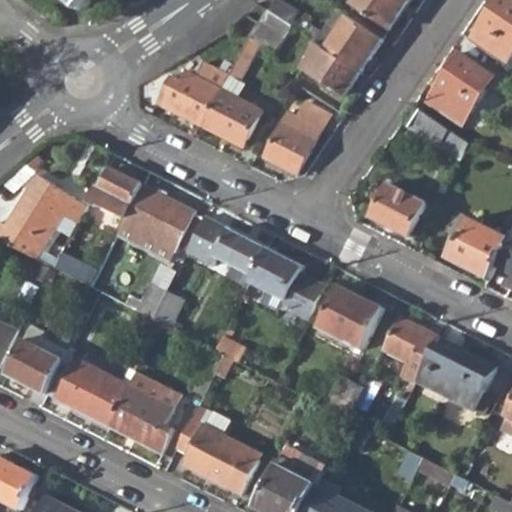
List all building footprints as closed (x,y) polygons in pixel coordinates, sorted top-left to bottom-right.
[(76,0),(88,9),(95,0),(76,0)] [(278,0),(273,9),(297,25),(307,12),(286,0),(278,0)] [(395,28),(413,0),(358,0),(357,3),(395,28)] [(510,63),(511,59),(511,0),(499,0),(474,39),(510,63)] [(273,9),(255,38),(265,44),(280,53),(297,25),(273,9)] [(355,15),(342,33),(332,48),(366,70),(388,38),(355,15)] [(321,41),(332,48),(342,33),(332,27),(329,32),(316,24),(310,34),(321,41)] [(233,76),(255,38),(250,34),(241,41),(231,62),(229,60),(226,65),(222,63),(219,67),(206,60),(199,74),(191,70),(186,80),(177,76),(164,101),(208,124),(226,88),(233,76)] [(255,38),(233,76),(244,81),(265,44),(255,38)] [(312,57),(356,86),(366,70),(332,48),(321,41),(312,57)] [(431,102),(466,125),(499,74),(465,50),(431,102)] [(266,109),(226,88),(208,124),(248,145),(266,109)] [(271,157),(303,173),(325,128),(334,113),(310,100),(302,116),(294,111),(271,157)] [(413,127),(457,155),(468,138),(425,109),(413,127)] [(112,165),(95,199),(111,208),(131,218),(148,184),(112,165)] [(41,258),(69,215),(81,198),(43,173),(10,224),(3,220),(0,224),(0,236),(1,237),(6,240),(41,258)] [(376,218),(414,237),(431,202),(394,183),(376,218)] [(123,233),(177,260),(201,211),(148,184),(131,218),(123,233)] [(69,215),(83,224),(92,205),(81,198),(69,215)] [(100,232),(111,208),(95,199),(92,205),(83,224),(70,249),(61,268),(64,270),(88,282),(95,268),(79,259),(87,244),(84,242),(92,227),(100,232)] [(272,247),(219,220),(219,221),(210,216),(192,252),(217,265),(222,256),(236,262),(259,274),(272,247)] [(454,258),(494,278),(499,266),(511,239),(511,237),(474,217),(454,258)] [(511,239),(499,266),(511,272),(511,239)] [(61,268),(70,249),(60,244),(50,262),(61,268)] [(305,273),(308,266),(272,247),(259,274),(255,281),(291,299),(288,305),(314,319),(331,286),(305,273)] [(229,275),(252,287),(253,284),(255,281),(259,274),(236,262),(229,275)] [(91,284),(97,287),(100,280),(95,277),(91,284)] [(154,317),(159,319),(173,291),(156,283),(143,311),(154,317)] [(326,328),(370,350),(392,309),(347,286),(326,328)] [(168,323),(175,327),(188,299),(173,291),(159,319),(168,323)] [(0,372),(0,373),(22,330),(21,329),(24,321),(0,308),(0,309),(0,372)] [(428,368),(438,348),(427,342),(434,330),(407,316),(389,348),(416,362),(410,373),(422,380),(428,368)] [(159,319),(154,317),(149,326),(163,334),(168,323),(159,319)] [(422,380),(481,410),(505,365),(446,334),(438,348),(428,368),(422,380)] [(12,372),(53,393),(70,359),(30,338),(12,372)] [(237,359),(243,362),(249,350),(226,338),(220,350),(229,355),(237,359)] [(196,389),(208,395),(219,374),(229,355),(220,350),(217,349),(196,389)] [(229,355),(219,374),(228,378),(237,359),(229,355)] [(116,425),(136,386),(83,358),(80,364),(70,359),(53,393),(116,425)] [(327,406),(351,418),(368,387),(343,374),(327,406)] [(116,425),(164,450),(176,427),(165,421),(175,405),(165,400),(170,391),(141,376),(136,386),(116,425)] [(190,465),(248,494),(268,454),(197,418),(182,447),(195,454),(190,465)] [(364,453),(416,480),(421,469),(427,457),(390,438),(357,421),(347,440),(365,450),(364,453)] [(264,508),(272,511),(311,511),(323,488),(327,479),(335,464),(295,444),(264,508)] [(42,474),(0,453),(0,495),(24,508),(42,474)] [(427,457),(421,469),(453,485),(459,474),(427,457)] [(327,479),(323,488),(328,490),(332,482),(327,479)] [(323,488),(311,511),(370,511),(328,490),(323,488)] [(82,511),(47,494),(39,511),(82,511)]
